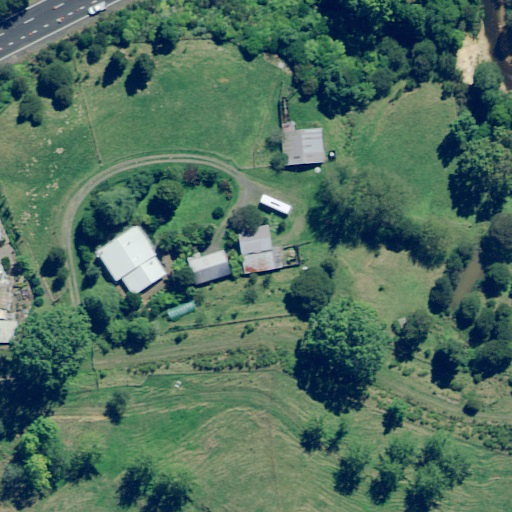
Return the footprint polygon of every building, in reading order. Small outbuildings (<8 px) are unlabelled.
[(327,162),(323,129),(298,133),(296,122),(281,123),(287,168),(327,162)] [(169,275),(139,226),(128,232),(94,252),(113,284),(123,279),(133,296),(169,275)] [(246,275),(278,270),(275,250),(271,227),(239,232),(246,275)] [(232,275),(225,253),(190,263),(196,286),(232,275)] [(21,324),(0,322),(0,342),(20,344),(21,324)]
